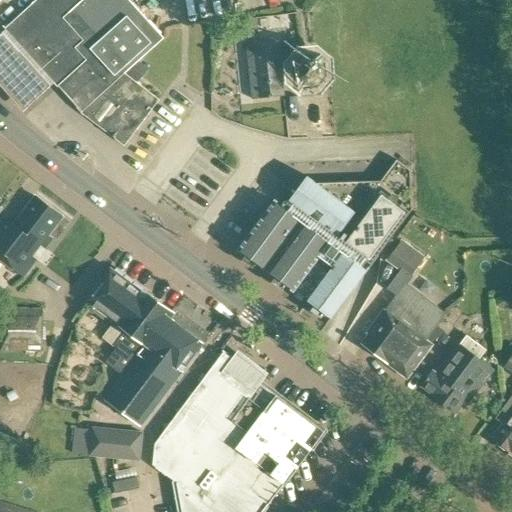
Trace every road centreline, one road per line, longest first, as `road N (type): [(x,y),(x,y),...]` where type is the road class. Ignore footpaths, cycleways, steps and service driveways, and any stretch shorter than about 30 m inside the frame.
road 1 (secondary): [(376,409),(0,120)]
road 2 (secondary): [(511,511),(376,409)]
road 3 (residential): [(298,511),(376,409)]
